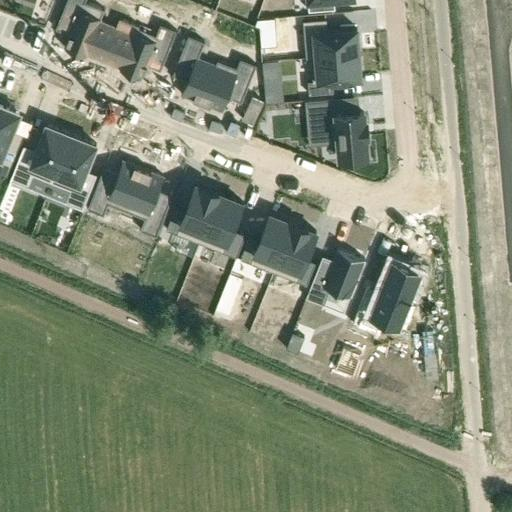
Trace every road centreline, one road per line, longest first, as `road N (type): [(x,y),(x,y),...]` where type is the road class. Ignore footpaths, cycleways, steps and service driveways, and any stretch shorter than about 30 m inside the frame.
road 1 (residential): [(392,0),(407,176),(382,200),(0,52)]
road 2 (residential): [(511,193),(493,3)]
